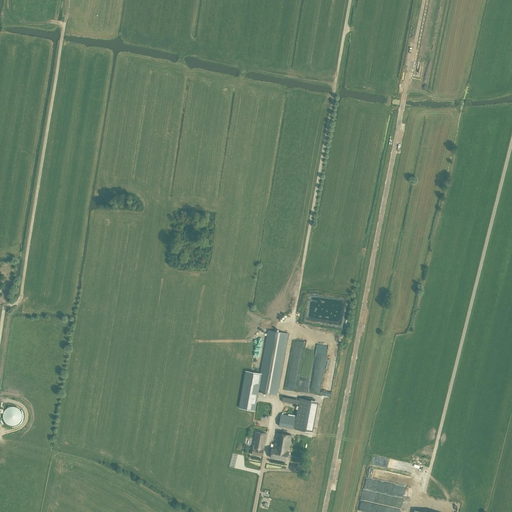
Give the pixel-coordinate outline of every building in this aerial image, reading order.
[(277,395),(288,333),(268,330),(260,373),(257,391),(258,391),(277,395)] [(255,411),(258,391),(257,391),(260,373),(245,371),(239,408),(255,411)] [(294,429),(312,432),(318,401),(313,400),(303,398),(300,398),(294,429)] [(21,419),(22,418),(22,416),(21,413),(21,412),(19,410),(18,408),(16,407),(14,406),(12,406),(10,406),(8,407),(6,408),(4,410),(3,411),(2,413),(2,415),(2,417),(2,419),(3,421),(4,422),(5,424),(7,425),(8,425),(10,426),(12,426),(13,426),(15,425),(17,425),(18,424),(19,422),(20,421),(21,419)] [(281,414),(279,426),(293,428),(296,416),(281,414)] [(266,434),(255,432),(251,454),(262,456),(266,434)] [(278,459),(283,434),(277,432),(274,448),(272,448),(270,458),(278,459)] [(283,434),(278,459),(287,461),(291,435),(283,434)] [(409,485),(410,475),(400,474),(400,478),(401,478),(400,483),(409,485)]
